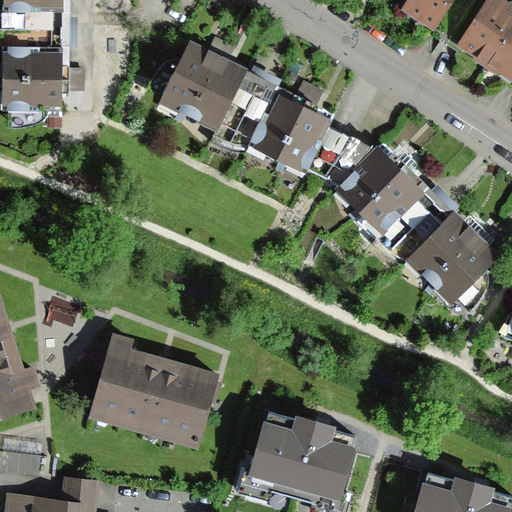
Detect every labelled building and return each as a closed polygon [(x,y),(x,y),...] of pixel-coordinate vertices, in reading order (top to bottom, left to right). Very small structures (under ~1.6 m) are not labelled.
[(0,0),(0,108),(61,108),(60,0),(0,0)] [(452,0),(404,0),(400,7),(434,28),(452,0)] [(483,68),(511,23),(511,5),(503,0),(481,0),(454,45),(472,56),(471,59),(483,68)] [(511,23),(483,68),(495,74),(498,74),(511,81),(511,23)] [(326,109),(186,40),(157,97),(297,167),(299,162),(320,121),(326,109)] [(299,162),(352,189),(386,157),(320,121),(299,162)] [(500,264),(391,152),(386,157),(352,189),(345,196),(453,309),(500,264)] [(0,307),(0,416),(33,406),(28,389),(38,386),(31,365),(19,369),(6,325),(0,307)] [(135,336),(113,330),(108,346),(89,416),(200,447),(221,372),(132,348),(135,336)] [(264,409),(261,418),(290,426),(292,417),(264,409)] [(290,426),(261,418),(246,470),(245,473),(339,500),(340,497),(355,446),(351,444),(331,439),(334,430),(336,424),(317,418),(294,412),(292,417),(290,426)] [(331,439),(351,444),(354,436),(334,430),(331,439)] [(4,450),(42,454),(43,442),(5,437),(4,450)] [(0,450),(0,470),(36,475),(38,455),(0,450)] [(428,469),(425,478),(454,486),(456,477),(428,469)] [(245,473),(246,470),(242,470),(237,492),(267,501),(270,491),(310,503),(307,511),(343,511),(347,500),(340,497),(339,500),(245,473)] [(454,486),(425,478),(415,511),(511,511),(511,503),(495,499),(498,490),(500,484),(477,478),(458,472),(456,477),(454,486)] [(62,496),(8,491),(5,511),(98,511),(101,479),(64,474),(62,496)] [(495,499),(511,503),(511,494),(498,490),(495,499)]
